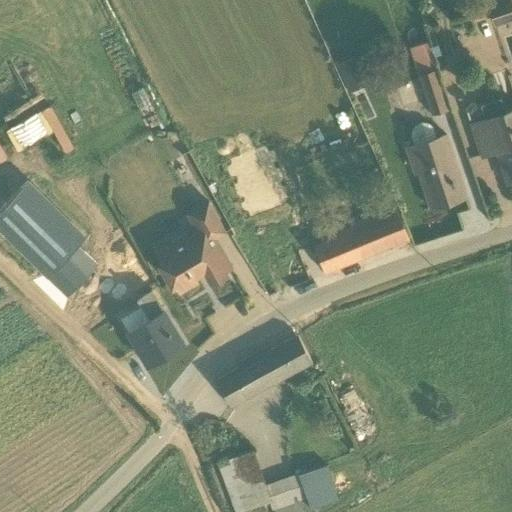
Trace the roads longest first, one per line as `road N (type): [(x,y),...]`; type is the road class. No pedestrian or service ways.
road 1 (unclassified): [(81,511),(177,419),(208,370),(266,326),(340,291),(511,236)]
road 2 (track): [(177,419),(0,264)]
